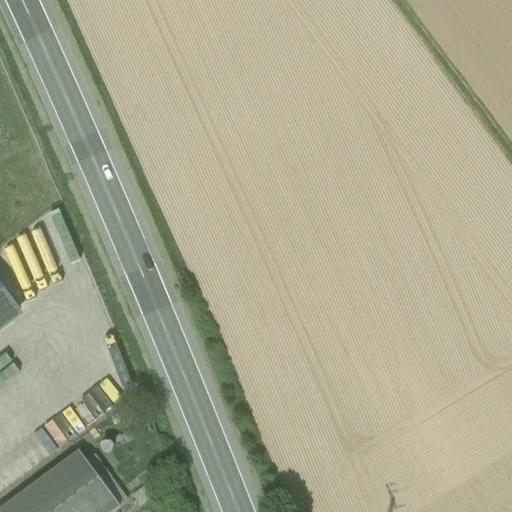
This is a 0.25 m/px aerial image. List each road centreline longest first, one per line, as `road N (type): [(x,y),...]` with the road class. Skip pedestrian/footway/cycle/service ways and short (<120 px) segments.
road 1 (primary): [(20,0),(237,511)]
road 2 (track): [(404,0),(511,150)]
